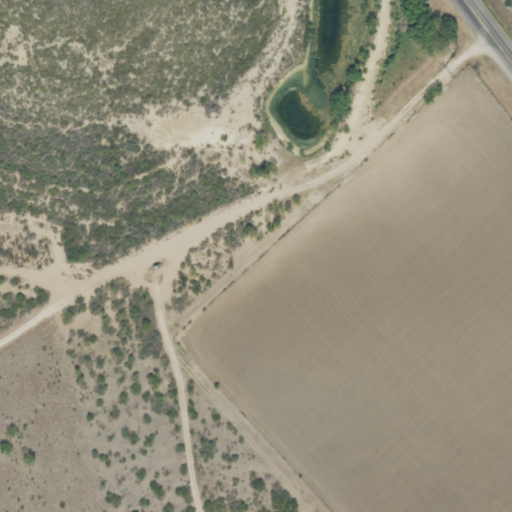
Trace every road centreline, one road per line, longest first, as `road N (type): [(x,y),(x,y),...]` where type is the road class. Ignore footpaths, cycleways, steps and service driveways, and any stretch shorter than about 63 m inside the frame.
road 1 (residential): [(320,511),(189,338),(278,249),(301,187),(357,156),(494,37)]
road 2 (residential): [(0,272),(100,279),(301,187)]
